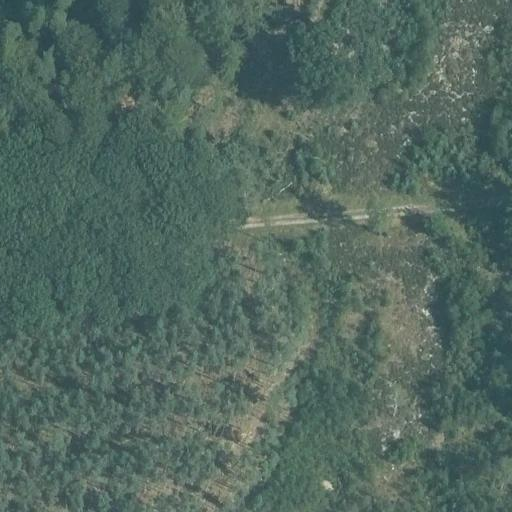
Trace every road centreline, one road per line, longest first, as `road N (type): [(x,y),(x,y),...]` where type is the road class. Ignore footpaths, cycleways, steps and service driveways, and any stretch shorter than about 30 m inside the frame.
road 1 (track): [(0,226),(210,226),(511,200)]
road 2 (track): [(210,226),(330,0)]
